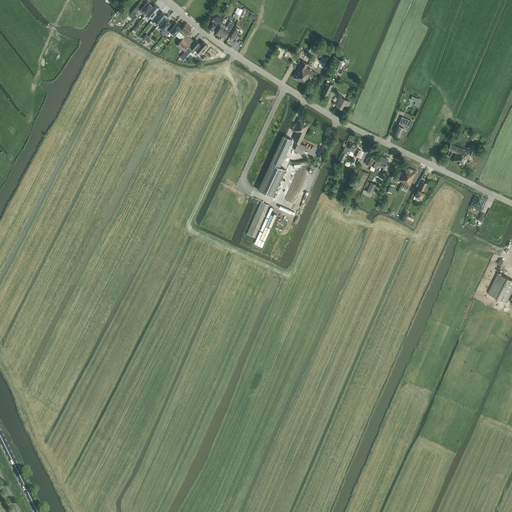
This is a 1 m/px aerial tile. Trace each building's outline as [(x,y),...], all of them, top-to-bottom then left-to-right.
[(164,11),(165,9),(160,4),(162,1),(159,0),(156,5),(164,11)] [(141,1),(129,16),(132,18),(144,3),(141,1)] [(148,2),(140,11),(145,15),(153,6),(151,5),(151,4),(148,2)] [(155,4),(147,14),(154,19),(157,14),(158,14),(157,14),(156,13),(160,8),(159,8),(155,5),(155,4)] [(154,19),(153,20),(159,25),(164,20),(167,16),(167,15),(166,16),(162,12),(159,16),(158,15),(157,15),(154,19)] [(218,23),(220,24),(221,25),(224,19),(214,13),(211,19),(213,20),(212,21),(208,28),(212,31),(218,23)] [(165,18),(159,26),(164,30),(161,33),(164,35),(168,30),(166,28),(170,23),(168,21),(165,19),(166,19),(165,18)] [(225,38),(229,31),(233,24),(229,22),(226,26),(222,24),(217,33),(225,38)] [(176,23),(170,31),(175,35),(181,28),(179,26),(179,25),(176,24),(176,23)] [(185,36),(177,45),(185,52),(187,49),(190,46),(193,42),(187,37),(191,31),(189,30),(192,27),(186,23),(180,32),(185,36)] [(235,26),(231,33),(227,39),(233,43),(237,37),(235,36),(240,29),(235,26)] [(193,42),(190,46),(195,50),(196,49),(202,54),(208,45),(202,40),(200,43),(195,39),(193,42)] [(184,60),(191,52),(187,49),(185,52),(180,57),(184,60)] [(336,58),(333,67),(339,69),(342,61),(336,58)] [(293,78),(299,81),(305,68),(306,68),(308,64),(302,61),(293,78)] [(316,74),(306,68),(305,68),(299,81),(304,84),(308,76),(314,78),(316,74)] [(322,93),(328,96),(333,85),(327,82),(322,93)] [(347,107),(350,102),(341,97),(336,106),(342,109),(344,105),(347,107)] [(405,125),(408,126),(410,121),(401,117),(397,125),(393,134),(400,137),(404,128),(403,128),(405,125)] [(293,140),(301,143),(309,124),(299,119),(293,131),(297,132),(293,140)] [(474,138),(483,142),(486,135),(477,131),(474,138)] [(258,190),(260,191),(273,197),(285,169),(280,167),(292,140),(283,135),(258,189),(258,190)] [(350,151),(354,153),(354,154),(359,157),(361,151),(356,149),(358,145),(350,141),(347,149),(345,147),(343,152),(342,152),(338,159),(344,162),(347,154),(348,155),(350,151)] [(297,142),(294,150),(302,154),(305,146),(297,142)] [(453,160),(464,165),(470,152),(451,143),(448,149),(457,153),(453,160)] [(376,168),(378,164),(379,162),(385,165),(388,159),(379,154),(374,164),(374,163),(373,167),(376,168)] [(371,166),(373,160),(374,158),(369,156),(366,164),(371,166)] [(403,183),(410,169),(404,166),(397,180),(403,183)] [(368,172),(360,168),(350,191),(358,194),(368,172)] [(410,169),(403,183),(410,186),(416,172),(410,169)] [(372,192),(376,183),(371,181),(367,189),(372,192)] [(422,181),(415,195),(421,198),(424,192),(423,192),(427,183),(422,181)] [(385,190),(391,193),(394,187),(391,186),(392,184),(388,183),(385,190)] [(476,196),(471,207),(482,212),(487,201),(476,196)] [(256,238),(271,206),(261,202),(247,234),(256,238)] [(350,215),(354,206),(348,203),(344,213),(350,215)] [(511,291),(511,279),(498,273),(488,293),(507,303),(511,291)]
